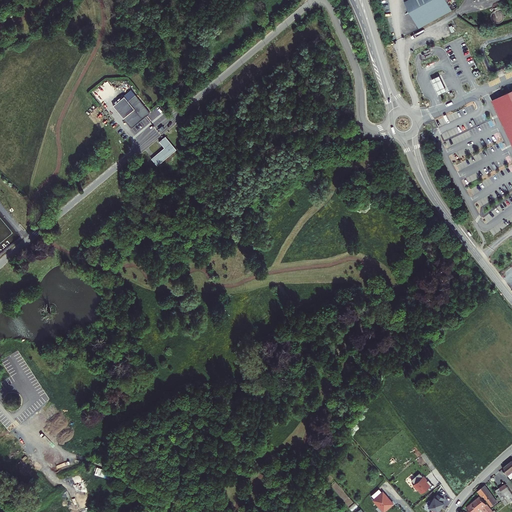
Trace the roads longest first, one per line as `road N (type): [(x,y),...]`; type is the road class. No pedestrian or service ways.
road 1 (track): [(103,0),(105,24),(58,125),(57,169),(31,202),(32,234)]
road 2 (unclassified): [(312,0),(156,131)]
road 3 (tertiary): [(430,192),(511,299)]
road 4 (unclassified): [(364,123),(356,71),(325,0)]
